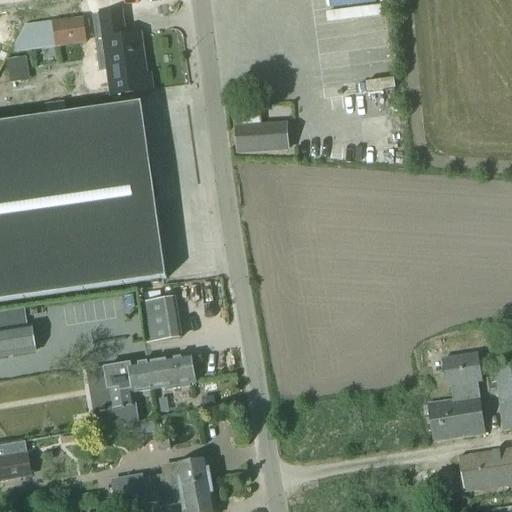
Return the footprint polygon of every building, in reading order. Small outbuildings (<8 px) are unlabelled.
[(120,14),(93,18),(100,72),(106,71),(109,98),(152,92),(150,77),(145,78),(140,36),(124,38),(120,14)] [(25,27),(10,55),(55,49),(55,50),(85,46),(82,20),(51,24),(25,27)] [(0,304),(150,283),(151,286),(158,285),(158,282),(166,281),(141,106),(0,126),(0,304)] [(238,155),(289,152),(287,126),(261,128),(260,115),(235,116),(238,155)] [(174,299),(140,305),(147,345),(181,339),(174,299)] [(0,357),(34,354),(31,328),(0,331),(0,357)] [(451,389),(453,402),(466,400),(467,409),(474,409),(473,406),(480,405),(479,399),(477,399),(475,385),(481,384),(477,356),(442,362),(446,390),(451,389)] [(148,364),(152,392),(166,389),(166,392),(190,389),(190,386),(194,385),(190,357),(148,364)] [(86,374),(89,395),(92,414),(110,411),(135,407),(133,395),(152,392),(148,364),(104,371),(86,374)] [(511,432),(511,367),(494,370),(503,434),(511,432)] [(204,409),(214,407),(212,397),(203,399),(204,409)] [(434,444),(456,441),(485,436),(480,405),(473,406),(474,409),(467,409),(466,400),(453,402),(428,406),(434,444)] [(154,423),(144,425),(146,436),(156,434),(154,423)] [(88,440),(102,437),(101,433),(60,441),(61,446),(89,441),(88,440)] [(171,452),(170,449),(168,438),(157,440),(159,454),(171,452)] [(0,483),(30,478),(26,449),(25,443),(0,447),(0,483)] [(511,450),(458,459),(464,495),(511,487),(511,450)] [(162,479),(142,483),(145,496),(211,484),(207,462),(161,470),(162,479)] [(128,481),(114,483),(116,501),(123,500),(131,499),(128,481)] [(180,506),(181,511),(215,511),(211,484),(145,496),(147,507),(162,504),(163,509),(180,506)] [(124,511),(123,501),(97,505),(98,511),(124,511)]
